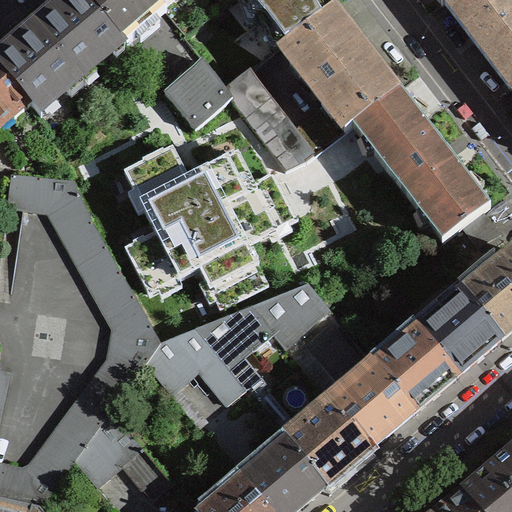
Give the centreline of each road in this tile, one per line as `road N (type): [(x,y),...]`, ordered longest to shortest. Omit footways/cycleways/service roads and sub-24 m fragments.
road 1 (tertiary): [(356,511),(511,379)]
road 2 (residential): [(397,0),(511,150)]
